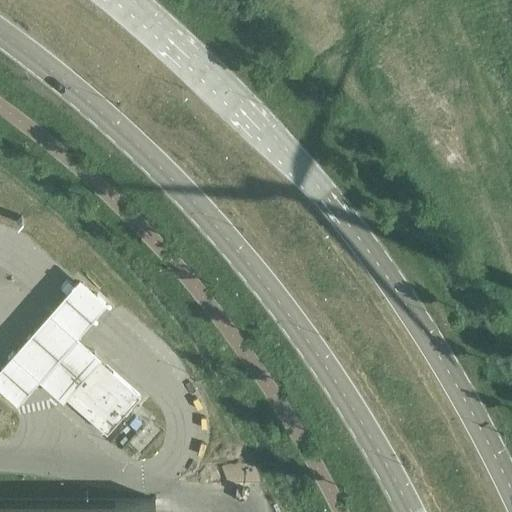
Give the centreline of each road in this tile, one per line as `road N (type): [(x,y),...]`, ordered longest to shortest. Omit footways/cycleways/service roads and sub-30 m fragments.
road 1 (secondary): [(0,30),(132,142),(228,243),(307,341),(408,511)]
road 2 (secondary): [(511,494),(426,334),(364,243),(293,160),(124,0)]
